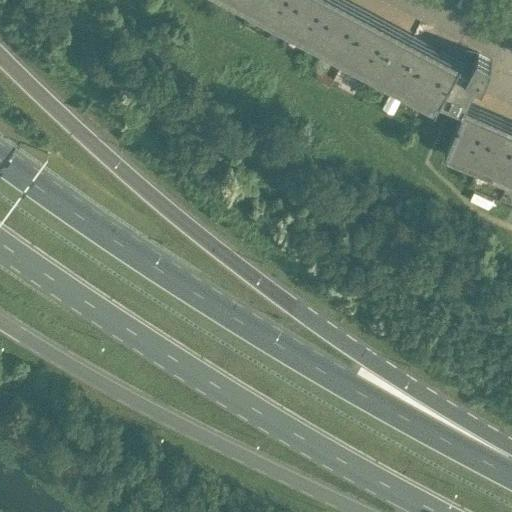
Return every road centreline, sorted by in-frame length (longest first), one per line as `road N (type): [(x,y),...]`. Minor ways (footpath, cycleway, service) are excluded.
road 1 (trunk): [(511,456),(313,322),(136,185),(0,57)]
road 2 (trunk): [(511,476),(195,294),(0,153)]
road 3 (trunk): [(0,245),(317,452),(437,511)]
road 4 (trunk): [(0,327),(41,355),(361,511)]
